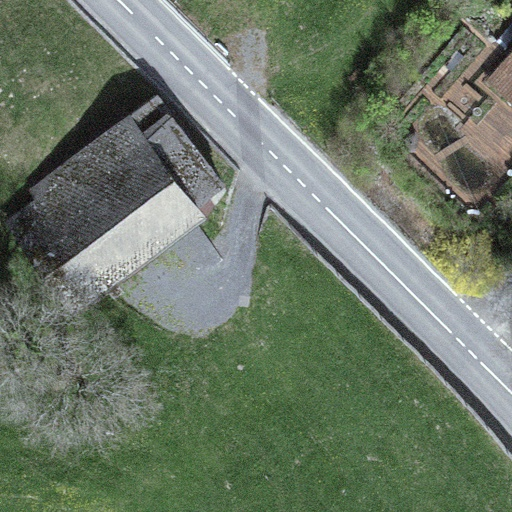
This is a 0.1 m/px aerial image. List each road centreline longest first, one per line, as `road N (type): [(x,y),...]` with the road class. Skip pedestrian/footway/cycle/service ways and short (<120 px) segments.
road 1 (primary): [(511,394),(117,0)]
road 2 (motorway): [(0,366),(511,468)]
road 3 (track): [(0,459),(83,479),(139,466),(180,425),(228,334),(242,225),(269,152)]
road 4 (track): [(224,107),(297,0)]
